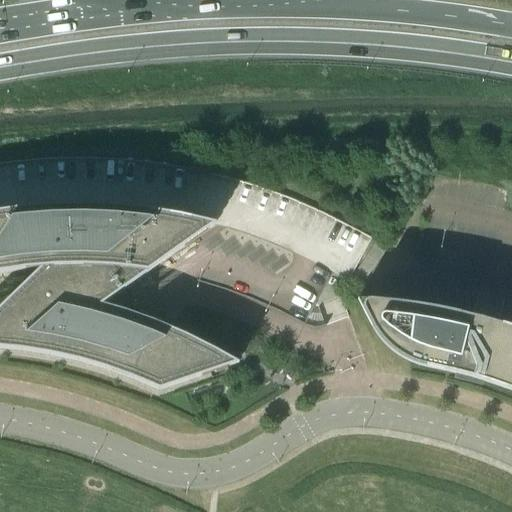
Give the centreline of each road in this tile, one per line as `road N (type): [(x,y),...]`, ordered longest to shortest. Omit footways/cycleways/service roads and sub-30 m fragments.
road 1 (unclassified): [(0,419),(185,474),(233,467),(311,423),(353,413),(511,447)]
road 2 (motorway): [(0,67),(238,42),(401,47),(511,62)]
road 3 (motorway): [(231,4),(397,12),(511,28)]
